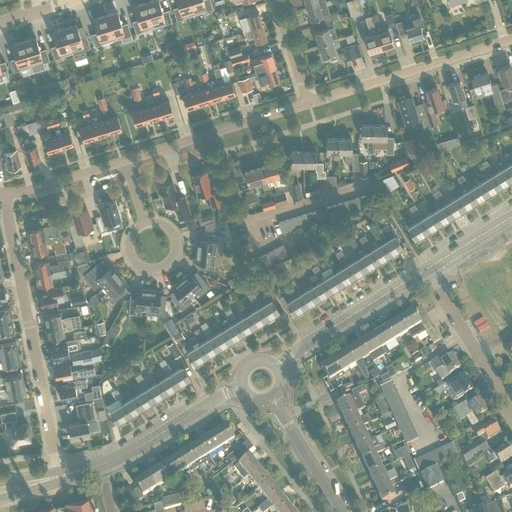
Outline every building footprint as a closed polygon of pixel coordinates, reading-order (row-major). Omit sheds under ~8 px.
[(158,0),(154,0),(146,3),(154,28),(172,22),(168,10),(162,12),(158,0)] [(177,20),(195,15),(190,0),(176,0),(179,6),(173,8),(177,20)] [(190,0),(195,15),(213,9),(209,0),(190,0)] [(350,15),(363,11),(359,0),(349,0),(346,1),(350,15)] [(307,7),(310,20),(322,16),(324,22),(339,18),(337,11),(330,13),(326,1),(307,7)] [(136,33),(154,28),(146,3),(134,7),(138,19),(132,21),(136,33)] [(117,12),(105,16),(113,41),(120,38),(121,43),(132,39),(127,23),(121,25),(117,12)] [(241,18),(243,22),(244,22),(247,31),(262,26),(258,12),(247,16),(241,18)] [(406,28),(409,40),(423,35),(420,27),(423,26),(419,13),(413,15),(413,16),(410,17),(412,26),(406,28)] [(239,21),(236,14),(233,15),(222,19),(224,26),(236,22),(239,21)] [(371,16),(381,48),(393,45),(388,29),(382,31),(377,14),(371,16)] [(396,25),(392,14),(386,16),(390,27),(396,25)] [(95,46),(113,41),(105,16),(93,19),(97,32),(91,34),(95,46)] [(364,37),(369,52),(381,48),(371,16),(365,18),(371,35),(364,37)] [(77,25),(64,28),(72,53),(74,60),(87,57),(84,50),(90,48),(87,36),(81,37),(77,25)] [(254,38),(256,42),(267,39),(262,26),(247,31),(245,31),(248,40),(254,38)] [(56,45),(50,47),(54,59),(72,53),(64,28),(52,32),(56,45)] [(335,39),(332,40),(328,28),(314,32),(318,44),(335,39)] [(347,43),(354,41),(352,34),(345,36),(347,43)] [(24,41),(31,66),(50,61),(46,48),(40,50),(36,37),(24,41)] [(322,57),(328,55),(330,60),(337,58),(335,53),(336,53),(334,45),(337,44),(335,39),(318,44),(322,57)] [(13,72),(31,66),(24,41),(11,45),(15,58),(10,60),(13,72)] [(352,45),(356,56),(362,55),(358,43),(352,45)] [(342,48),(346,60),(356,56),(352,45),(342,48)] [(240,47),(228,51),(231,58),(242,55),(240,47)] [(231,59),(233,64),(233,65),(250,60),(247,54),(231,59)] [(271,54),(260,57),(252,59),(256,73),(264,70),(275,67),(271,54)] [(224,61),(227,72),(234,70),(230,59),(224,61)] [(0,76),(9,73),(5,61),(0,62),(0,76)] [(499,92),(503,102),(511,100),(508,90),(511,88),(511,87),(510,82),(511,81),(511,71),(510,65),(499,68),(503,84),(504,84),(505,90),(499,92)] [(223,98),(235,94),(231,80),(224,82),(219,67),(214,69),(218,84),(223,98)] [(268,83),(268,84),(279,80),(275,67),(264,70),(256,73),(260,86),(268,83)] [(491,91),(495,105),(503,102),(499,92),(496,82),(491,84),(487,73),(471,78),(474,87),(469,89),(472,97),(491,91)] [(238,81),(242,93),(253,89),(249,77),(238,81)] [(168,79),(160,81),(163,92),(171,90),(168,79)] [(174,95),(180,93),(176,81),(170,83),(174,95)] [(461,106),(467,105),(464,96),(460,81),(448,84),(452,100),(459,98),(461,106)] [(207,88),(211,102),(223,98),(218,84),(207,88)] [(134,100),(140,98),(136,86),(130,88),(134,100)] [(195,92),(199,106),(211,102),(207,88),(195,92)] [(425,91),(428,100),(423,102),(430,126),(438,123),(433,110),(445,107),(443,99),(441,100),(437,88),(425,91)] [(182,95),(187,110),(199,106),(195,92),(182,95)] [(259,93),(253,95),(255,103),(262,102),(259,93)] [(100,111),(107,109),(103,96),(97,98),(100,111)] [(405,122),(420,117),(424,128),(429,126),(422,103),(414,106),(411,96),(405,98),(404,96),(399,98),(399,100),(398,100),(399,103),(398,104),(399,110),(401,109),(405,122)] [(156,104),(160,118),(173,114),(169,100),(156,104)] [(23,101),(1,108),(7,126),(13,124),(13,123),(15,123),(12,114),(26,110),(23,101)] [(144,108),(148,122),(160,118),(156,104),(144,108)] [(475,112),(473,105),(465,108),(465,110),(467,116),(468,119),(473,118),(476,117),(475,112)] [(131,112),(135,126),(148,122),(144,108),(131,112)] [(105,121),(109,134),(121,130),(117,117),(105,121)] [(48,129),(59,125),(57,118),(45,122),(48,129)] [(476,118),(469,120),(471,128),(478,126),(476,118)] [(34,121),(37,132),(43,130),(40,120),(34,121)] [(26,124),(30,134),(37,132),(34,121),(26,124)] [(92,124),(96,138),(109,134),(105,121),(92,124)] [(80,128),(84,142),(96,138),(92,124),(80,128)] [(361,139),(367,139),(367,153),(373,153),(373,139),(374,139),(374,125),(361,125),(361,139)] [(374,125),(374,139),(373,139),(373,148),(380,149),(386,149),(386,154),(393,154),(393,146),(393,137),(386,137),(386,125),(374,125)] [(56,136),(61,149),(73,145),(69,132),(61,134),(59,128),(55,130),(56,136)] [(44,139),(48,153),(61,149),(56,136),(44,139)] [(339,160),(339,153),(339,138),(326,138),(326,153),(334,153),(334,160),(339,160)] [(351,138),(339,138),(339,153),(345,153),(345,163),(352,163),(352,171),(359,171),(357,153),(351,153),(351,138)] [(29,141),(22,143),(24,149),(29,163),(40,160),(36,146),(37,145),(35,139),(29,141)] [(447,140),(436,143),(439,151),(450,148),(447,140)] [(8,169),(20,166),(13,141),(8,142),(10,151),(4,152),(8,169)] [(291,166),(304,166),(304,151),(292,151),(291,166)] [(317,190),(325,190),(325,189),(325,176),(325,170),(323,170),(323,163),(316,163),(316,152),(304,151),(304,166),(316,166),(316,171),(320,171),(320,177),(317,177),(317,190)] [(416,151),(408,153),(409,159),(417,157),(416,151)] [(408,160),(399,163),(401,168),(410,164),(408,160)] [(481,163),(484,169),(490,166),(486,160),(481,163)] [(275,162),(263,166),(267,180),(279,176),(275,162)] [(367,168),(367,162),(359,162),(359,163),(360,178),(361,178),(368,177),(367,168)] [(267,180),(263,166),(245,172),(249,186),(262,182),(264,189),(269,187),(267,180)] [(490,166),(484,169),(487,174),(493,171),(490,166)] [(492,175),(499,188),(501,190),(507,186),(506,184),(511,180),(504,168),(492,175)] [(206,171),(192,176),(194,183),(193,184),(197,197),(207,193),(211,206),(224,202),(220,189),(214,191),(211,183),(210,183),(206,171)] [(457,178),(460,184),(466,181),(463,175),(457,178)] [(487,195),(489,197),(496,193),(494,191),(499,188),(492,175),(480,183),(487,195)] [(336,176),(325,176),(325,189),(332,189),(336,187),(336,176)] [(410,180),(404,183),(408,190),(414,187),(410,180)] [(466,181),(460,184),(464,189),(469,186),(466,181)] [(159,186),(165,206),(174,204),(178,218),(190,214),(185,197),(178,199),(172,182),(171,183),(169,182),(167,183),(166,184),(159,186)] [(290,185),(293,200),(302,199),(299,183),(290,185)] [(468,190),(476,202),(477,205),(484,201),(482,198),(487,195),(480,183),(468,190)] [(433,193),(436,199),(442,195),(439,190),(433,193)] [(456,198),(464,210),(465,212),(472,208),(470,206),(476,202),(468,190),(456,198)] [(276,206),(288,203),(284,192),(273,195),(276,206)] [(256,193),(245,196),(247,203),(258,200),(256,193)] [(442,195),(436,199),(440,204),(445,201),(442,195)] [(369,206),(366,196),(360,197),(363,208),(369,206)] [(357,210),(363,208),(360,197),(354,199),(357,210)] [(444,205),(452,217),(453,219),(460,215),(458,213),(464,210),(456,198),(444,205)] [(352,212),(357,210),(354,199),(348,201),(352,212)] [(95,218),(100,233),(107,230),(105,224),(120,220),(114,200),(98,205),(102,216),(95,218)] [(348,201),(343,203),(346,213),(352,212),(348,201)] [(343,203),(337,204),(340,215),(346,213),(343,203)] [(331,206),(335,217),(340,215),(337,204),(331,206)] [(409,208),(412,213),(418,210),(414,205),(409,208)] [(440,224),(441,227),(448,223),(446,220),(452,217),(444,205),(432,212),(440,224)] [(331,206),(326,208),(329,219),(335,217),(331,206)] [(51,218),(54,218),(52,209),(41,211),(43,220),(48,219),(48,220),(51,219),(51,218)] [(93,228),(87,209),(72,213),(75,223),(69,225),(76,247),(85,244),(81,232),(93,228)] [(318,210),(312,212),(316,223),(321,221),(318,210)] [(421,215),(418,210),(412,213),(416,219),(421,215)] [(310,225),(316,223),(312,212),(307,214),(310,225)] [(428,232),(429,234),(436,230),(434,228),(440,224),(432,212),(420,220),(428,232)] [(215,216),(214,213),(198,218),(199,223),(200,225),(205,224),(216,221),(215,217),(215,216)] [(307,214),(301,215),(304,226),(310,225),(307,214)] [(187,226),(188,229),(197,227),(193,215),(184,218),(187,226)] [(299,228),(304,226),(301,215),(295,217),(299,228)] [(295,217),(290,219),(293,230),(299,228),(295,217)] [(28,237),(30,237),(31,242),(61,237),(58,219),(48,221),(49,229),(51,228),(51,231),(44,232),(43,227),(28,230),(28,231),(27,231),(28,237)] [(284,221),(287,232),(293,230),(290,219),(284,221)] [(424,237),(422,235),(428,232),(420,220),(408,227),(416,239),(417,242),(424,237)] [(204,230),(215,231),(216,225),(216,221),(213,222),(205,224),(205,225),(204,230)] [(284,221),(278,222),(282,233),(287,232),(284,221)] [(376,222),(372,225),(376,231),(380,228),(376,222)] [(306,233),(304,227),(293,231),(295,236),(306,233)] [(384,230),(388,236),(393,232),(389,227),(384,230)] [(348,228),(342,232),(345,237),(351,233),(348,228)] [(295,236),(296,242),(307,239),(306,233),(295,236)] [(221,253),(222,241),(220,241),(221,235),(204,234),(204,240),(198,239),(197,243),(196,244),(196,251),(221,253)] [(359,239),(362,244),(368,241),(365,235),(359,239)] [(382,243),(390,255),(391,258),(398,254),(396,251),(402,248),(394,236),(382,243)] [(31,242),(32,247),(30,247),(31,254),(33,253),(33,254),(48,251),(46,244),(53,243),(56,255),(66,253),(65,246),(64,247),(64,243),(62,243),(61,237),(31,242)] [(309,245),(307,239),(296,242),(298,248),(309,245)] [(368,241),(362,244),(366,249),(372,246),(368,241)] [(370,251),(378,263),(379,265),(386,261),(384,259),(390,255),(382,243),(370,251)] [(289,255),(283,245),(278,247),(283,258),(289,255)] [(278,247),(272,250),(278,261),(283,258),(278,247)] [(272,250),(267,253),(272,263),(278,261),(272,250)] [(335,253),(339,259),(344,256),(341,250),(335,253)] [(196,251),(195,257),(196,258),(196,262),(202,263),(201,269),(218,270),(218,265),(220,265),(221,253),(196,251)] [(358,258),(366,270),(367,272),(374,268),(372,266),(378,263),(370,251),(358,258)] [(34,269),(35,270),(36,275),(70,268),(68,259),(67,259),(66,253),(56,255),(57,264),(49,266),(48,260),(34,263),(34,264),(34,266),(34,269)] [(267,266),(272,263),(267,253),(261,256),(267,266)] [(261,269),(267,266),(261,256),(256,259),(261,269)] [(347,261),(344,256),(339,259),(342,264),(347,261)] [(346,265),(354,278),(355,280),(362,276),(360,273),(366,270),(358,258),(346,265)] [(251,262),(256,272),(261,269),(256,259),(251,262)] [(251,262),(245,265),(251,275),(256,272),(251,262)] [(111,266),(106,270),(100,263),(84,276),(94,288),(101,283),(104,287),(119,275),(115,270),(113,270),(111,266)] [(312,268),(315,273),(321,270),(317,265),(312,268)] [(334,273),(342,285),(343,287),(350,283),(349,281),(354,278),(346,265),(334,273)] [(70,268),(36,275),(37,280),(37,281),(37,284),(38,285),(39,287),(53,284),(52,278),(71,275),(70,268)] [(324,276),(321,270),(315,273),(318,279),(324,276)] [(194,278),(190,273),(187,276),(185,276),(180,280),(193,295),(198,291),(200,294),(209,287),(198,274),(194,278)] [(323,280),(330,292),(331,295),(338,290),(337,288),(342,285),(334,273),(323,280)] [(239,274),(228,281),(231,287),(243,280),(239,274)] [(105,295),(112,303),(125,293),(121,288),(126,284),(123,281),(123,280),(119,275),(104,287),(108,292),(105,295)] [(188,299),(193,295),(180,280),(175,284),(175,286),(172,288),(176,293),(171,297),(182,310),(191,302),(188,299)] [(288,283),(291,288),(297,285),(293,280),(288,283)] [(318,300),(320,302),(326,298),(325,296),(330,292),(323,280),(311,287),(318,300)] [(291,288),(295,294),(300,290),(297,285),(291,288)] [(52,288),(53,292),(39,295),(42,307),(57,304),(55,297),(63,296),(62,286),(52,288)] [(299,295),(308,309),(314,305),(313,303),(318,300),(311,287),(299,295)] [(141,309),(147,309),(149,290),(142,289),(141,290),(137,290),(136,296),(130,295),(129,312),(140,313),(141,309)] [(159,298),(160,292),(156,292),(155,291),(149,290),(147,309),(153,310),(153,314),(164,315),(166,299),(159,298)] [(248,296),(251,301),(257,298),(253,292),(248,296)] [(303,309),(304,311),(308,309),(299,295),(286,302),(294,315),(294,314),(296,317),(302,313),(301,310),(303,309)] [(257,298),(251,301),(255,306),(260,303),(257,298)] [(273,316),(279,312),(271,300),(259,308),(266,320),(268,322),(274,318),(273,316)] [(0,320),(11,318),(9,307),(0,308),(0,320)] [(224,310),(227,316),(233,312),(229,307),(224,310)] [(413,311),(427,333),(433,329),(420,307),(413,311)] [(247,315),(255,327),(256,329),(263,325),(261,323),(266,320),(259,308),(247,315)] [(418,337),(426,332),(413,311),(413,310),(405,315),(406,316),(400,320),(399,318),(408,333),(410,335),(412,339),(417,336),(418,337)] [(71,324),(73,329),(81,327),(79,315),(70,317),(70,316),(61,318),(59,312),(43,315),(46,329),(71,324)] [(236,318),(233,312),(227,316),(231,321),(236,318)] [(235,322),(243,335),(244,337),(251,333),(249,330),(255,327),(247,315),(235,322)] [(13,318),(11,318),(0,320),(0,335),(14,333),(11,321),(13,320),(13,318)] [(170,318),(163,323),(171,336),(178,332),(173,324),(170,318)] [(392,325),(387,328),(395,341),(397,344),(397,343),(400,349),(405,346),(400,338),(399,337),(401,336),(402,337),(408,333),(399,318),(397,319),(392,323),(393,324),(392,325)] [(96,324),(99,335),(106,334),(104,322),(96,324)] [(200,325),(204,331),(209,327),(206,322),(200,325)] [(223,330),(231,342),(232,344),(239,340),(237,338),(243,335),(235,322),(223,330)] [(73,329),(71,324),(46,329),(48,340),(64,337),(63,330),(66,330),(73,329)] [(105,342),(111,346),(120,329),(113,326),(113,327),(106,341),(105,342)] [(379,331),(380,332),(374,336),(381,348),(386,356),(390,354),(386,347),(395,341),(387,328),(386,326),(379,331)] [(209,327),(204,331),(207,336),(213,332),(209,327)] [(433,329),(427,333),(434,344),(428,348),(431,352),(444,345),(441,340),(440,340),(433,329)] [(85,330),(73,333),(75,339),(86,337),(85,330)] [(211,337),(219,349),(220,352),(227,348),(225,345),(231,342),(223,330),(211,337)] [(189,339),(193,345),(197,342),(198,341),(194,335),(189,339)] [(367,340),(361,344),(368,356),(381,348),(374,336),(373,335),(366,339),(367,340)] [(199,344),(207,357),(208,359),(215,355),(213,353),(219,349),(211,337),(199,344)] [(66,341),(67,344),(51,348),(52,353),(51,354),(52,357),(53,358),(53,359),(69,356),(68,350),(80,347),(79,339),(66,341)] [(0,356),(18,353),(16,341),(0,344),(0,356)] [(203,362),(202,360),(207,357),(199,344),(197,342),(193,345),(194,347),(187,352),(195,364),(196,366),(203,362)] [(167,346),(175,358),(180,355),(172,343),(167,346)] [(370,380),(359,362),(368,356),(361,344),(360,343),(353,347),(354,348),(348,352),(347,351),(358,369),(358,368),(367,382),(370,380)] [(91,350),(80,352),(81,358),(92,356),(91,350)] [(335,360),(340,368),(342,372),(349,368),(351,372),(358,369),(347,351),(340,355),(341,356),(335,360)] [(127,352),(121,356),(125,362),(131,358),(127,352)] [(0,356),(0,361),(2,361),(3,368),(20,365),(18,353),(0,356)] [(81,358),(82,364),(93,362),(92,356),(81,358)] [(441,380),(449,375),(459,369),(451,356),(442,361),(439,357),(430,362),(441,380)] [(159,362),(162,368),(168,364),(164,359),(159,362)] [(342,372),(340,368),(335,360),(329,364),(328,363),(320,367),(327,378),(334,373),(338,380),(345,376),(342,372)] [(71,371),(70,364),(60,366),(60,367),(54,368),(56,379),(72,376),(73,380),(88,377),(86,369),(71,371)] [(168,364),(162,368),(166,373),(171,370),(168,364)] [(383,383),(396,375),(391,366),(386,370),(388,374),(380,378),(383,383)] [(394,369),(398,374),(403,371),(399,366),(394,369)] [(170,374),(177,387),(179,389),(185,385),(184,382),(190,379),(182,367),(170,374)] [(3,383),(0,383),(0,388),(24,384),(22,373),(4,376),(6,383),(3,384),(3,383)] [(334,373),(327,378),(322,381),(323,381),(324,380),(331,391),(341,385),(338,380),(334,373)] [(135,377),(138,382),(144,379),(141,374),(135,377)] [(166,394),(167,396),(174,392),(172,390),(177,387),(170,374),(158,382),(166,394)] [(75,388),(87,386),(85,378),(67,381),(68,384),(64,385),(64,386),(59,387),(59,391),(58,393),(59,396),(61,398),(61,399),(77,396),(75,388)] [(463,396),(473,390),(465,378),(455,384),(453,379),(434,391),(437,396),(449,389),(456,400),(463,396)] [(144,379),(138,382),(142,388),(147,384),(144,379)] [(393,386),(391,381),(379,387),(382,392),(393,386)] [(158,382),(152,385),(146,389),(154,401),(155,404),(162,399),(160,397),(166,394),(158,382)] [(342,394),(353,388),(351,383),(340,388),(342,394)] [(0,388),(0,394),(4,394),(4,393),(8,392),(9,399),(26,396),(24,384),(0,388)] [(89,399),(101,396),(99,385),(86,388),(89,399)] [(382,392),(384,396),(395,391),(393,386),(382,392)] [(343,418),(345,418),(356,412),(365,408),(361,401),(359,402),(356,395),(361,393),(359,387),(347,393),(349,398),(337,404),(340,412),(343,418)] [(111,392),(115,397),(120,394),(117,388),(111,392)] [(154,401),(146,389),(134,396),(142,409),(143,411),(150,407),(148,405),(154,401)] [(386,401),(398,396),(395,391),(384,396),(386,401)] [(115,397),(118,403),(123,399),(120,394),(115,397)] [(130,416),(131,418),(138,414),(136,412),(142,409),(134,396),(122,404),(130,416)] [(386,401),(388,406),(400,401),(398,396),(386,401)] [(477,418),(486,412),(476,396),(453,410),(460,420),(465,417),(469,422),(476,418),(477,418)] [(101,397),(95,398),(98,414),(104,413),(103,406),(102,406),(101,397)] [(88,427),(97,425),(93,401),(76,404),(76,405),(77,405),(81,422),(68,425),(71,439),(81,437),(81,438),(83,438),(83,436),(89,435),(90,435),(88,427)] [(390,411),(402,405),(400,401),(388,406),(390,411)] [(122,404),(110,411),(118,424),(118,423),(119,426),(126,422),(124,419),(130,416),(122,404)] [(390,411),(393,416),(404,410),(402,405),(390,411)] [(425,411),(430,419),(435,416),(430,408),(425,411)] [(2,422),(4,422),(6,432),(7,432),(10,442),(11,442),(11,444),(12,445),(14,446),(16,445),(17,444),(18,442),(17,441),(29,438),(28,431),(29,431),(27,424),(15,427),(14,419),(17,419),(15,410),(0,414),(2,422)] [(393,416),(395,420),(407,415),(404,410),(393,416)] [(359,419),(356,412),(345,418),(343,418),(350,432),(351,432),(351,431),(362,426),(371,422),(368,415),(359,419)] [(397,425),(409,420),(407,415),(395,420),(397,425)] [(442,426),(435,416),(430,419),(437,429),(442,426)] [(397,425),(399,430),(411,424),(409,420),(397,425)] [(384,425),(386,431),(395,427),(393,421),(384,425)] [(499,432),(492,422),(483,428),(480,424),(472,429),(477,437),(483,433),(488,439),(499,432)] [(402,435),(413,429),(411,424),(399,430),(402,435)] [(219,430),(212,434),(221,447),(223,451),(227,449),(224,445),(234,439),(226,425),(219,430)] [(353,440),(355,439),(358,445),(369,440),(362,426),(351,431),(351,432),(350,432),(353,440)] [(402,435),(404,439),(415,434),(413,429),(402,435)] [(201,443),(208,455),(221,447),(212,434),(206,438),(207,440),(201,443)] [(404,439),(406,444),(418,439),(415,434),(404,439)] [(364,459),(376,454),(385,449),(383,445),(379,446),(383,444),(380,436),(375,438),(375,437),(369,440),(358,445),(358,446),(356,446),(360,454),(363,460),(364,459)] [(476,445),(481,454),(488,449),(483,440),(476,445)] [(186,450),(197,468),(211,459),(208,455),(201,443),(200,442),(192,446),(186,450)] [(452,457),(457,454),(452,444),(447,446),(452,457)] [(475,444),(460,453),(466,463),(481,454),(476,445),(475,444)] [(511,456),(511,453),(507,445),(494,453),(494,454),(487,458),(490,463),(497,459),(500,464),(511,456)] [(447,446),(442,448),(447,459),(452,457),(447,446)] [(442,448),(437,450),(443,461),(447,459),(442,448)] [(238,449),(228,457),(231,461),(241,453),(238,449)] [(175,459),(182,471),(188,467),(191,472),(197,468),(186,450),(180,454),(181,456),(175,459)] [(433,452),(438,464),(443,461),(437,450),(433,452)] [(433,452),(428,455),(433,466),(438,464),(433,452)] [(366,467),(367,467),(370,473),(382,468),(376,454),(364,459),(363,460),(366,467)] [(248,477),(258,469),(253,463),(255,462),(249,455),(245,459),(242,455),(231,464),(234,468),(244,480),(248,477)] [(433,466),(428,455),(423,457),(429,468),(433,466)] [(409,456),(403,459),(405,465),(411,462),(409,456)] [(423,457),(418,459),(424,471),(429,468),(423,457)] [(470,469),(482,462),(479,457),(467,464),(470,469)] [(182,471),(175,459),(174,458),(166,462),(167,464),(161,468),(169,479),(182,471)] [(424,471),(418,459),(414,461),(419,473),(424,471)] [(154,472),(148,476),(155,488),(169,479),(161,468),(160,466),(153,470),(154,472)] [(438,467),(420,475),(427,490),(445,482),(438,467)] [(258,469),(248,477),(258,489),(268,481),(269,480),(259,468),(258,469)] [(372,481),(374,481),(377,487),(398,477),(394,470),(385,474),(382,468),(370,473),(371,473),(369,474),(369,475),(372,481)] [(511,486),(511,471),(503,477),(499,480),(496,474),(486,480),(494,494),(504,487),(503,486),(507,484),(509,488),(511,486)] [(142,496),(155,488),(148,476),(147,474),(134,482),(137,488),(133,491),(139,501),(144,498),(142,496)] [(377,487),(380,494),(379,495),(382,502),(395,496),(391,487),(400,483),(398,477),(377,487)] [(263,495),(267,501),(277,493),(278,492),(273,486),(272,487),(268,481),(258,489),(254,492),(259,498),(263,495)] [(417,482),(401,490),(405,497),(421,490),(421,489),(423,488),(421,482),(418,484),(417,482)] [(277,493),(267,501),(264,504),(268,510),(272,507),(276,511),(277,511),(287,505),(288,504),(283,498),(278,492),(277,493)] [(164,510),(181,505),(178,495),(161,499),(164,510)] [(229,500),(229,501),(232,506),(233,505),(237,502),(233,497),(229,500)] [(498,511),(496,502),(491,504),(487,497),(475,501),(478,510),(472,511),(498,511)] [(163,511),(161,503),(153,505),(155,511),(163,511)] [(409,511),(407,503),(396,509),(396,510),(388,511),(409,511)]
